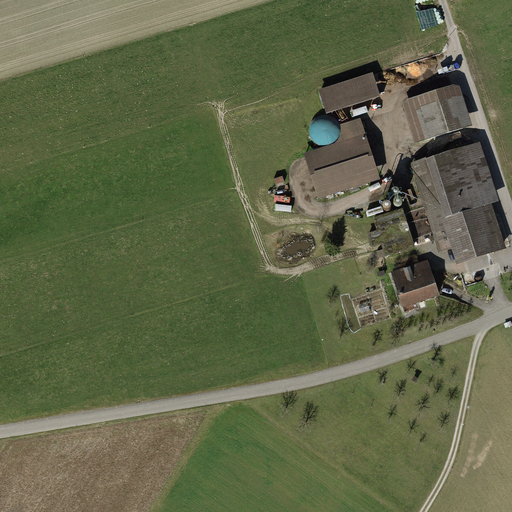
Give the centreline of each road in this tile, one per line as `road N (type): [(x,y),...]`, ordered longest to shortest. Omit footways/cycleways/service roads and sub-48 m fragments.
road 1 (residential): [(511,312),(330,375),(0,431)]
road 2 (track): [(446,0),(511,203)]
road 3 (track): [(420,511),(453,460),(482,325)]
